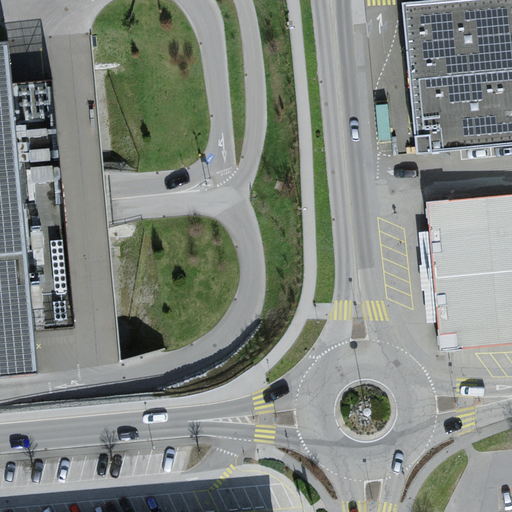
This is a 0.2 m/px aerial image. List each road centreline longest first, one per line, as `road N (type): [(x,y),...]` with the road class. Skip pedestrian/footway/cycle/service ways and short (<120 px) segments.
road 1 (tertiary): [(321,0),(344,258),(335,368)]
road 2 (tertiary): [(389,364),(365,252),(345,0)]
road 3 (tertiary): [(169,422),(0,437)]
road 4 (tertiary): [(169,422),(327,442)]
road 5 (tertiary): [(319,389),(169,422)]
